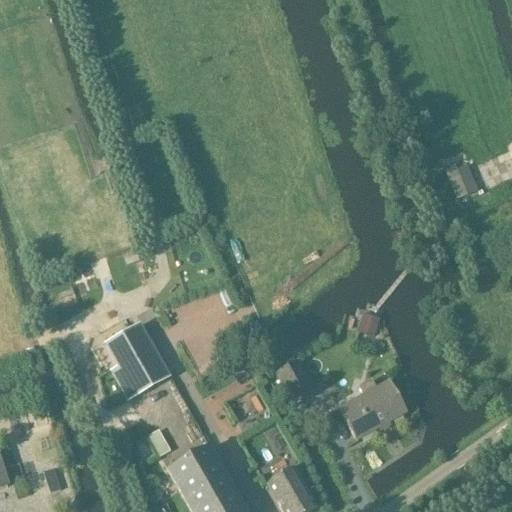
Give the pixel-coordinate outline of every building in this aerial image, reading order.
[(454,169),(443,174),(456,203),(466,198),(454,169)] [(362,316),(357,334),(374,339),(379,321),(362,316)] [(168,378),(138,326),(96,351),(126,403),(168,378)] [(289,401),(303,393),(289,369),(275,377),(289,401)] [(357,442),(405,415),(387,384),(376,390),(371,382),(358,389),(363,398),(339,411),(357,442)] [(167,472),(189,511),(238,511),(243,510),(208,448),(167,472)] [(294,471),(269,485),(267,486),(281,511),(311,511),(316,510),(294,471)] [(52,472),(44,475),(50,496),(59,493),(52,472)]
